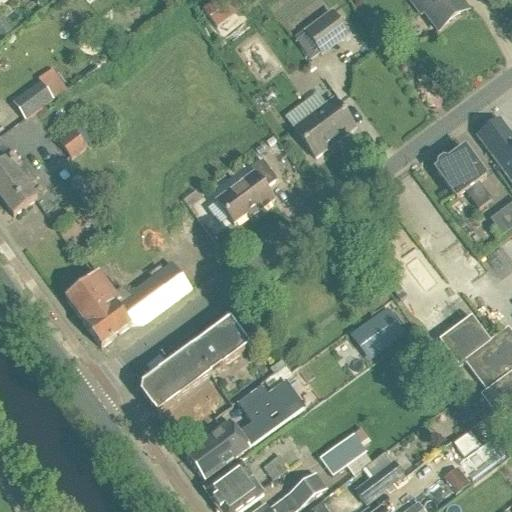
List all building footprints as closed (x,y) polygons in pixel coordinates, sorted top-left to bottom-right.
[(407,0),(420,17),(423,15),(440,37),(468,16),(456,0),(407,0)] [(332,15),(303,36),(322,61),(350,40),(332,15)] [(25,125),(54,105),(53,104),(67,94),(53,74),(39,84),(41,87),(12,107),(25,125)] [(334,104),(293,134),(315,163),(356,133),(334,104)] [(511,142),(498,124),(477,141),(511,187),(511,142)] [(72,164),(87,153),(74,135),(59,146),(72,164)] [(485,182),(465,154),(448,167),(443,166),(438,169),(438,173),(436,175),(456,203),(466,196),(479,213),(490,206),(477,188),(485,182)] [(0,168),(0,203),(13,222),(38,203),(29,191),(37,185),(16,158),(9,163),(8,163),(0,168)] [(266,193),(278,184),(263,164),(251,173),(254,177),(216,205),(234,229),(254,214),(257,217),(275,204),(266,193)] [(499,239),(511,230),(511,204),(488,222),(499,239)] [(192,295),(173,270),(136,296),(134,293),(123,300),(120,296),(115,300),(99,278),(65,303),(101,353),(131,331),(146,329),(192,295)] [(366,365),(405,337),(387,311),(347,339),(366,365)] [(511,338),(508,333),(490,347),(471,322),(439,346),(458,372),(464,367),(486,397),(480,401),(499,427),(511,417),(511,338)] [(250,353),(230,325),(142,390),(140,399),(152,415),(153,415),(157,421),(212,380),(211,380),(221,373),(221,374),(250,353)] [(286,371),(264,386),(271,396),(292,381),(286,371)] [(204,487),(278,433),(271,422),(243,443),(230,425),(203,445),(205,448),(186,462),(204,487)] [(475,430),(453,446),(462,459),(485,443),(475,430)] [(332,482),(366,458),(353,440),(320,464),(332,482)] [(278,462),(263,473),(273,486),(288,475),(278,462)] [(394,467),(355,495),(366,511),(417,472),(413,466),(400,475),(394,467)] [(246,511),(263,500),(240,469),(205,495),(217,511),(246,511)] [(456,499),(470,488),(457,472),(443,483),(456,499)] [(272,511),(266,511),(265,509),(260,511),(302,511),(327,494),(317,480),(272,511)]
